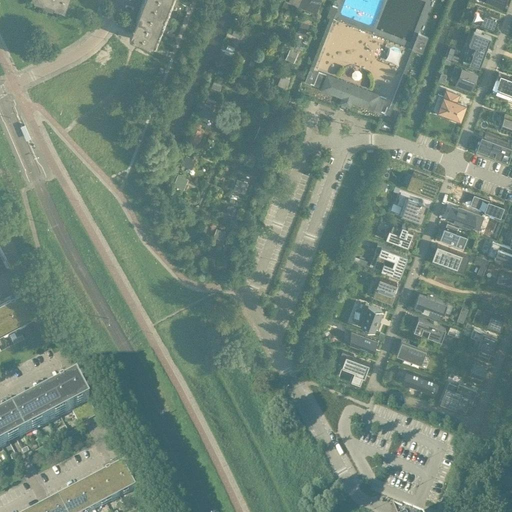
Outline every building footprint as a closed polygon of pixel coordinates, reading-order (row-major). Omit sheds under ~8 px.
[(40,0),(49,3),(49,1),(54,3),(53,5),(64,9),(67,0),(40,0)] [(142,0),(141,5),(164,14),(168,0),(142,0)] [(251,12),(254,3),(246,0),(245,0),(242,8),(251,12)] [(316,13),(320,0),(301,0),(299,7),(316,13)] [(487,0),(503,8),(505,0),(487,0)] [(133,24),(129,35),(152,44),(156,33),(154,32),(156,28),(158,29),(164,14),(141,5),(135,19),(131,18),(129,23),(133,24)] [(334,7),(331,6),(326,18),(329,19),(305,82),(310,85),(312,79),(310,78),(333,18),(337,8),(337,6),(335,5),(334,7)] [(499,15),(476,7),(472,20),(494,28),(499,15)] [(304,35),(309,25),(301,22),(297,32),(304,35)] [(240,38),(245,27),(236,23),(231,34),(240,38)] [(479,66),(491,37),(473,30),(473,31),(474,31),(470,43),(469,43),(468,43),(470,44),(464,60),(463,60),(479,66)] [(387,108),(384,114),(389,116),(415,52),(415,51),(418,52),(422,53),(428,37),(418,34),(416,40),(389,109),(387,108)] [(293,62),(298,52),(289,49),(285,58),(293,62)] [(228,66),(232,56),(224,53),(220,63),(228,66)] [(476,74),(454,66),(451,75),(458,78),(456,84),(470,89),(476,74)] [(327,76),(319,73),(314,86),(343,98),(343,99),(350,102),(351,101),(381,112),(381,109),(386,99),(377,96),(377,98),(355,89),(356,87),(348,84),(348,86),(326,78),(327,76)] [(441,73),(438,80),(445,83),(446,80),(444,79),(446,75),(441,73)] [(511,77),(500,73),(496,87),(497,87),(497,86),(505,89),(505,90),(511,92),(511,77)] [(286,87),(289,79),(281,75),(277,84),(286,87)] [(220,90),(223,82),(214,79),(211,87),(220,90)] [(465,105),(466,104),(465,103),(465,104),(456,100),(459,94),(445,89),(443,95),(438,94),(437,93),(437,94),(432,107),(432,108),(432,109),(433,109),(437,110),(438,111),(459,119),(460,119),(460,118),(465,105)] [(274,113),(277,104),(269,101),(266,110),(274,113)] [(209,118),(213,107),(204,103),(199,115),(209,118)] [(503,115),(500,124),(511,128),(511,114),(506,113),(505,116),(503,115)] [(380,124),(379,128),(390,132),(392,128),(380,124)] [(262,142),(268,129),(259,125),(254,139),(262,142)] [(197,143),(201,133),(192,129),(188,139),(197,143)] [(506,144),(507,141),(485,132),(483,137),(486,137),(484,141),(479,139),(479,140),(478,140),(475,148),(483,151),(483,150),(488,152),(489,151),(488,151),(490,147),(496,150),(494,155),(494,154),(493,155),(501,158),(503,151),(509,153),(511,146),(506,144)] [(251,167),(255,157),(247,154),(243,164),(251,167)] [(191,169),(194,160),(185,156),(181,166),(191,169)] [(390,158),(387,165),(400,169),(406,171),(408,165),(390,158)] [(407,170),(402,183),(426,192),(431,179),(407,170)] [(178,175),(174,184),(183,187),(187,179),(178,175)] [(244,194),(248,183),(236,178),(232,190),(244,194)] [(428,203),(424,201),(423,200),(422,200),(422,199),(421,199),(420,199),(419,199),(418,199),(400,193),(396,203),(402,205),(399,213),(421,222),(427,207),(428,203)] [(471,204),(470,207),(482,211),(483,209),(485,210),(499,215),(500,216),(500,215),(502,216),(504,209),(502,208),(504,205),(503,205),(489,200),(475,195),(471,204)] [(235,208),(228,205),(225,213),(232,216),(235,208)] [(451,206),(447,218),(477,229),(483,215),(459,206),(458,209),(451,206)] [(490,213),(489,216),(503,221),(504,218),(490,213)] [(464,233),(457,230),(458,227),(446,222),(445,226),(443,225),(442,230),(439,237),(460,245),(464,233)] [(412,238),(414,232),(407,229),(407,226),(401,224),(401,227),(397,225),(397,224),(395,223),(395,224),(392,223),(390,229),(389,228),(385,237),(393,240),(411,247),(414,239),(412,238)] [(224,241),(227,232),(216,228),(213,236),(224,241)] [(511,248),(492,241),(487,254),(511,263),(511,248)] [(377,243),(374,251),(378,252),(373,265),(399,275),(407,255),(377,243)] [(431,257),(430,260),(463,272),(464,270),(470,256),(437,243),(431,257)] [(0,272),(11,267),(0,247),(0,272)] [(364,265),(367,260),(359,257),(357,263),(364,265)] [(501,266),(489,261),(487,269),(498,273),(496,279),(511,284),(511,274),(499,269),(501,266)] [(396,283),(379,276),(376,285),(372,294),(372,295),(391,302),(394,294),(393,293),(396,283)] [(40,311),(27,286),(14,293),(14,292),(10,294),(11,295),(0,300),(0,331),(6,329),(5,326),(10,324),(15,321),(16,323),(40,311)] [(418,294),(413,306),(422,309),(421,312),(428,315),(441,320),(444,312),(446,305),(447,302),(426,295),(419,292),(418,294)] [(380,311),(381,309),(365,303),(357,324),(374,330),(374,328),(380,311)] [(503,317),(482,309),(481,313),(479,320),(486,323),(490,325),(490,324),(492,325),(499,328),(500,326),(500,325),(500,324),(501,324),(503,317)] [(444,331),(445,327),(436,324),(432,323),(418,317),(416,321),(413,329),(430,336),(437,338),(441,340),(444,331)] [(337,326),(342,328),(342,323),(329,318),(327,323),(332,325),(333,322),(337,324),(337,326)] [(467,334),(471,323),(466,321),(462,332),(467,334)] [(496,336),(482,331),(473,327),(470,335),(479,339),(477,345),(480,346),(478,352),(488,356),(490,350),(491,350),(496,336)] [(372,353),(377,340),(350,330),(354,332),(349,344),(358,348),(359,346),(366,348),(366,350),(372,353)] [(423,356),(427,346),(418,343),(416,345),(401,340),(396,353),(421,363),(423,356)] [(353,354),(342,350),(337,363),(354,370),(350,379),(359,382),(362,375),(364,376),(366,369),(369,362),(352,356),(353,354)] [(470,358),(466,356),(461,368),(481,375),(486,364),(477,361),(470,358)] [(438,382),(405,370),(401,381),(408,384),(426,391),(434,394),(438,382)] [(96,417),(76,378),(63,385),(62,384),(59,386),(59,387),(0,418),(0,449),(8,445),(7,442),(12,440),(16,438),(17,441),(32,433),(30,430),(40,425),(41,428),(55,420),(54,418),(63,413),(65,415),(71,412),(79,426),(96,417)] [(471,402),(476,389),(458,383),(457,385),(448,382),(444,391),(445,392),(441,400),(450,403),(450,404),(465,410),(469,401),(471,402)] [(34,511),(33,511),(93,511),(101,508),(100,505),(104,503),(109,500),(111,503),(135,490),(122,466),(109,472),(109,471),(105,473),(105,474),(47,505),(34,511)] [(505,475),(496,471),(496,472),(494,479),(493,479),(493,480),(502,483),(505,475)]
